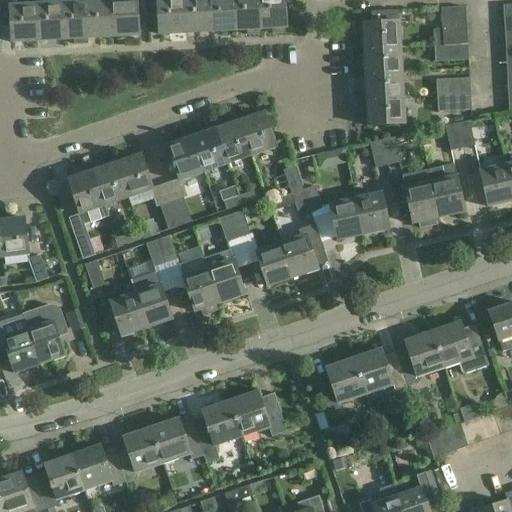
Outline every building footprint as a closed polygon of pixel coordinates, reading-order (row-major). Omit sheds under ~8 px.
[(38,42),(36,4),(20,5),(20,0),(0,0),(0,12),(0,13),(11,13),(12,43),(38,42)] [(86,1),(85,0),(60,0),(61,3),(63,40),(74,40),(74,45),(87,44),(87,39),(88,39),(86,1)] [(111,0),(86,1),(88,39),(113,38),(111,0)] [(136,0),(113,0),(111,0),(113,38),(139,36),(136,0)] [(184,34),(182,0),(157,0),(159,35),(184,34)] [(182,0),(184,34),(210,33),(208,0),(182,0)] [(208,0),(210,33),(235,31),(233,0),(208,0)] [(261,30),(259,0),(233,0),(235,31),(246,31),(247,36),(260,35),(260,30),(261,30)] [(259,0),(261,30),(271,29),(272,34),(285,34),(285,29),(286,29),(284,0),(259,0)] [(61,3),(36,4),(38,42),(63,40),(61,3)] [(503,17),(511,16),(511,4),(502,5),(503,17)] [(441,8),(442,20),(466,19),(465,6),(441,8)] [(371,23),(363,24),(364,49),(400,47),(399,22),(398,11),(371,13),(371,23)] [(511,28),(511,16),(503,17),(504,29),(511,28)] [(444,32),(467,31),(466,19),(442,20),(442,29),(443,29),(444,32)] [(434,45),(444,45),(444,32),(443,29),(442,29),(433,29),(434,45)] [(444,45),(467,43),(467,31),(444,32),(444,45)] [(467,43),(444,45),(445,61),(468,59),(467,43)] [(445,61),(444,45),(434,45),(435,61),(445,61)] [(365,74),(402,72),(400,47),(364,49),(365,74)] [(367,100),(403,98),(402,72),(365,74),(367,100)] [(446,79),(447,96),(470,94),(469,78),(446,79)] [(437,96),(447,96),(446,79),(436,80),(437,96)] [(470,94),(447,96),(448,111),(471,110),(470,94)] [(448,111),(447,96),(437,96),(438,112),(448,111)] [(405,123),(403,98),(367,100),(368,125),(405,123)] [(264,113),(239,121),(251,156),(276,148),(264,113)] [(215,129),(227,164),(251,156),(239,121),(215,129)] [(469,121),(457,124),(462,148),(475,146),(469,121)] [(451,151),(462,148),(457,124),(445,126),(451,151)] [(192,137),(203,173),(227,164),(215,129),(192,137)] [(203,173),(192,137),(167,146),(179,181),(203,173)] [(394,138),(382,141),(387,165),(400,162),(394,138)] [(387,165),(382,141),(370,143),(376,168),(387,165)] [(141,155),(116,163),(128,199),(131,207),(156,199),(153,190),(152,188),(141,155)] [(93,171),(105,207),(128,199),(116,163),(93,171)] [(428,170),(439,218),(464,212),(454,165),(428,170)] [(488,207),(511,201),(511,192),(506,166),(480,171),(488,207)] [(292,194),(302,190),(304,190),(296,167),(284,171),(292,194)] [(439,218),(428,170),(402,176),(413,224),(418,223),(419,229),(436,225),(435,219),(439,218)] [(105,207),(93,171),(68,180),(80,214),(68,218),(82,259),(94,255),(84,225),(108,217),(104,207),(105,207)] [(304,190),(302,190),(311,215),(324,211),(315,187),(304,191),(304,190)] [(238,196),(241,204),(256,199),(253,190),(238,196)] [(311,215),(302,190),(292,194),(300,219),(311,215)] [(356,199),(364,235),(389,229),(381,193),(356,199)] [(241,204),(238,196),(223,201),(226,210),(241,204)] [(171,204),(179,227),(192,222),(184,199),(171,204)] [(364,235),(356,199),(329,205),(337,241),(364,235)] [(179,227),(171,204),(160,208),(169,231),(179,227)] [(241,210),(230,214),(239,238),(250,234),(241,210)] [(239,238),(230,214),(218,219),(227,242),(239,238)] [(0,221),(0,241),(2,258),(29,254),(24,218),(0,221)] [(139,228),(139,229),(143,239),(159,233),(155,223),(139,228)] [(280,243),(292,279),(318,270),(310,247),(322,243),(316,223),(298,229),(300,236),(280,243)] [(139,229),(114,238),(117,247),(143,239),(139,229)] [(169,235),(157,240),(165,264),(178,259),(169,235)] [(154,268),(165,264),(157,240),(145,244),(154,268)] [(292,279),(280,243),(255,252),(268,287),(292,279)] [(230,250),(204,258),(220,304),(245,295),(230,250)] [(48,278),(38,254),(27,259),(36,282),(48,278)] [(220,304),(204,258),(203,256),(178,264),(194,312),(201,310),(203,317),(219,312),(217,305),(220,304)] [(104,284),(96,260),(84,264),(92,289),(104,284)] [(135,294),(147,329),(172,320),(155,273),(130,282),(134,294),(135,294)] [(122,337),(147,329),(135,294),(134,294),(110,303),(122,337)] [(46,306),(23,314),(28,331),(40,366),(64,357),(58,338),(56,334),(67,330),(61,313),(59,309),(57,306),(56,306),(54,305),(53,305),(51,305),(49,305),(46,306)] [(511,305),(489,314),(502,353),(511,349),(511,305)] [(461,323),(433,332),(445,368),(459,363),(464,376),(489,367),(486,360),(477,332),(465,336),(463,330),(461,323)] [(15,374),(40,366),(28,331),(2,340),(15,374)] [(409,355),(397,359),(407,387),(419,383),(418,378),(445,368),(433,332),(405,342),(407,349),(409,355)] [(381,350),(353,359),(366,395),(393,386),(395,391),(407,387),(397,359),(385,363),(383,357),(381,350)] [(330,382),(317,386),(327,415),(341,410),(339,404),(366,395),(353,359),(326,369),(328,376),(330,382)] [(258,393),(230,402),(242,438),(270,428),(273,437),(286,432),(276,402),(262,406),(260,400),(258,393)] [(206,425),(195,429),(204,456),(207,464),(220,459),(216,447),(242,438),(230,402),(201,412),(204,419),(206,425)] [(504,410),(492,414),(500,436),(511,433),(504,410)] [(492,414),(481,418),(489,440),(500,436),(492,414)] [(481,418),(470,422),(478,444),(489,440),(481,418)] [(179,420),(151,429),(163,465),(191,456),(193,460),(204,456),(195,429),(184,432),(182,426),(179,420)] [(470,422),(459,426),(466,448),(478,444),(470,422)] [(459,426),(447,430),(455,452),(466,448),(459,426)] [(127,452),(117,455),(126,482),(135,479),(133,475),(163,465),(151,429),(122,439),(125,446),(127,452)] [(447,430),(436,433),(444,456),(455,452),(447,430)] [(432,460),(444,456),(436,433),(424,438),(432,460)] [(101,447),(72,457),(85,493),(112,483),(113,487),(126,482),(117,455),(106,459),(103,453),(101,447)] [(49,479),(38,482),(47,510),(60,505),(58,502),(85,493),(72,457),(45,466),(47,472),(49,479)] [(427,472),(392,484),(401,511),(429,511),(428,508),(438,504),(430,480),(427,472)] [(22,474),(0,481),(0,500),(4,511),(40,511),(47,510),(38,482),(26,487),(24,480),(22,474)] [(248,485),(251,496),(266,490),(262,480),(248,485)] [(401,511),(392,484),(378,488),(381,496),(359,504),(361,511),(401,511)] [(238,501),(251,496),(248,485),(234,490),(238,501)] [(204,511),(217,507),(213,496),(198,502),(201,511),(204,511)] [(323,511),(317,496),(296,503),(299,511),(323,511)] [(511,511),(511,501),(507,503),(506,503),(478,511),(511,511)]
